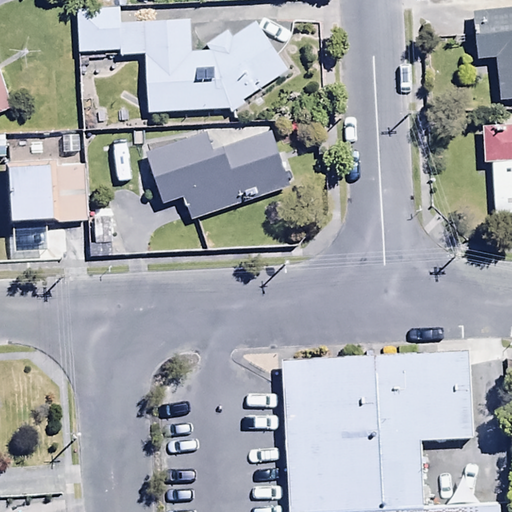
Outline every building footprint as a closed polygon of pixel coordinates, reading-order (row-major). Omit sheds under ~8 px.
[(150,113),(232,110),(247,104),(245,99),(289,71),(275,49),(259,22),(235,39),(229,31),(210,42),(214,49),(211,51),(195,52),(193,19),(125,21),(125,7),(81,9),(83,50),(121,48),(121,54),(148,53),(150,113)] [(511,13),(479,15),(480,67),(506,66),(507,104),(511,104),(511,13)] [(0,118),(10,115),(0,80),(0,118)] [(511,130),(488,131),(489,169),(499,169),(501,225),(511,225),(511,130)] [(151,164),(173,214),(192,206),(206,238),(304,196),(278,134),(223,158),(214,138),(151,164)] [(88,172),(15,175),(16,227),(60,226),(60,229),(90,227),(88,172)] [(95,222),(96,247),(90,247),(90,262),(112,261),(111,221),(95,222)] [(479,446),(473,357),(286,368),(295,511),(437,511),(434,448),(479,446)]
